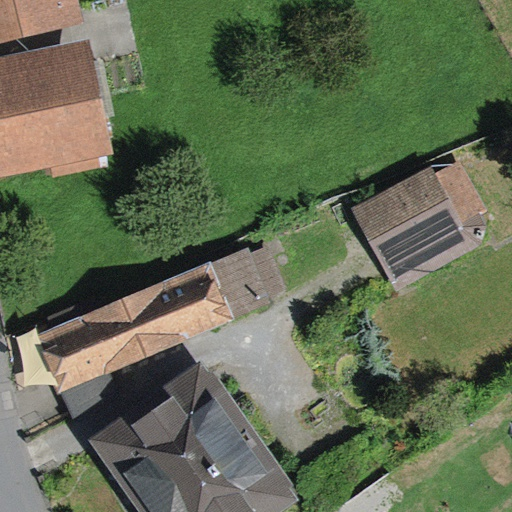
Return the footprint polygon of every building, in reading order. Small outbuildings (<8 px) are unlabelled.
[(77,0),(0,0),(0,39),(82,18),(77,0)] [(0,175),(49,165),(52,176),(99,166),(97,155),(113,152),(88,36),(0,54),(0,175)] [(486,224),(480,214),(486,210),(459,160),(435,173),(430,163),(350,206),(395,290),(481,244),(486,224)] [(249,251),(246,245),(209,261),(208,258),(71,317),(67,307),(47,315),(51,325),(32,333),(58,393),(234,318),(233,316),(270,300),(268,295),(285,288),(266,244),(249,251)] [(209,368),(200,356),(88,435),(142,511),(273,511),(298,495),(290,483),(294,480),(213,365),(209,368)]
